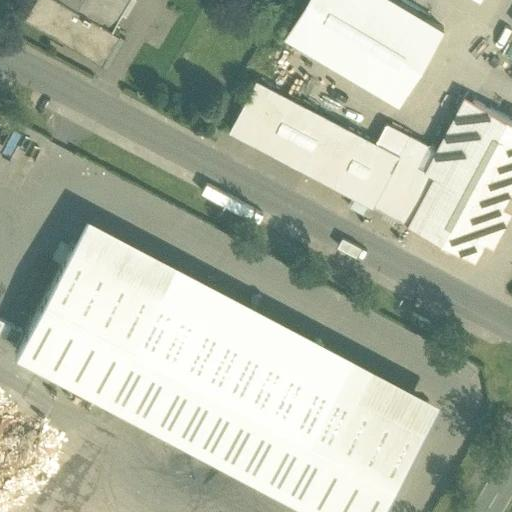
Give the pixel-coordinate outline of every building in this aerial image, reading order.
[(65,0),(33,0),(28,9),(24,15),(102,62),(117,37),(119,32),(65,0)] [(65,0),(113,28),(129,0),(65,0)] [(444,33),(388,0),(310,0),(285,42),(398,109),(444,33)] [(377,143),(257,79),(230,130),(408,224),(434,175),(429,172),(399,156),(409,137),(387,125),(377,143)] [(511,119),(470,96),(429,172),(434,175),(408,224),(477,261),(490,237),(498,241),(511,214),(511,209),(505,206),(511,192),(511,119)] [(85,216),(15,348),(327,511),(384,511),(442,404),(85,216)]
